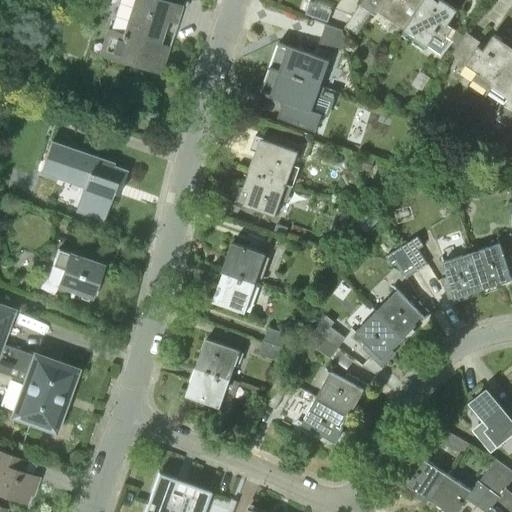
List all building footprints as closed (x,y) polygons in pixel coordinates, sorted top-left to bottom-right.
[(107,28),(99,54),(135,65),(158,72),(166,47),(158,45),(162,32),(166,19),(174,21),(179,6),(158,0),(118,0),(110,29),(107,28)] [(376,10),(382,0),(367,0),(365,3),(376,10)] [(383,0),(377,9),(405,29),(424,0),(383,0)] [(424,0),(406,29),(415,36),(414,38),(426,46),(440,56),(450,40),(446,37),(452,29),(447,25),(458,10),(444,0),(424,0)] [(360,3),(345,25),(356,33),(371,11),(360,3)] [(332,51),(346,48),(344,31),(326,24),(318,46),(332,51)] [(465,36),(452,54),(458,58),(457,59),(466,65),(478,73),(473,80),(490,91),(493,87),(511,56),(511,45),(505,41),(494,34),(487,45),(484,49),(465,36)] [(299,79),(321,87),(330,61),(279,42),(269,69),(299,79)] [(511,56),(493,87),(510,98),(497,119),(509,127),(511,122),(511,56)] [(321,87),(299,79),(269,69),(260,93),(283,102),(278,118),(316,131),(322,114),(312,111),(321,87)] [(250,171),(288,184),(299,152),(255,136),(249,151),(256,153),(250,171)] [(118,195),(127,170),(113,165),(114,162),(51,139),(39,172),(83,188),(75,211),(103,221),(113,193),(118,195)] [(370,172),(375,158),(364,154),(359,168),(370,172)] [(288,184),(250,171),(243,189),(237,187),(232,201),(276,217),(288,184)] [(346,203),(337,207),(342,218),(350,214),(346,203)] [(417,237),(401,247),(417,272),(428,265),(418,249),(423,246),(417,237)] [(223,271),(256,283),(266,254),(233,242),(223,271)] [(500,244),(471,253),(483,289),(511,279),(511,259),(511,256),(505,258),(500,244)] [(417,272),(401,247),(386,257),(391,266),(397,263),(406,278),(417,272)] [(91,297),(103,265),(59,248),(52,266),(63,270),(57,285),(91,297)] [(483,289),(471,253),(443,262),(448,277),(442,279),(450,305),(458,303),(457,298),(483,289)] [(256,283),(223,271),(222,272),(224,273),(213,302),(245,313),(256,283)] [(397,290),(376,311),(403,338),(429,312),(413,296),(408,301),(397,290)] [(14,309),(0,304),(0,359),(28,370),(13,414),(54,430),(75,369),(34,354),(34,355),(1,343),(14,309)] [(403,338),(376,311),(354,332),(365,343),(362,347),(382,367),(387,362),(384,358),(403,338)] [(314,330),(338,348),(346,337),(331,326),(334,322),(326,315),(314,330)] [(264,340),(289,348),(293,335),(269,327),(264,340)] [(338,348),(314,330),(303,345),(312,352),(316,347),(331,358),(338,348)] [(196,367),(231,379),(241,351),(207,338),(196,367)] [(289,348),(264,340),(260,354),(285,362),(289,348)] [(231,379),(196,367),(186,395),(220,408),(231,379)] [(331,371),(316,398),(350,416),(368,384),(347,373),(344,378),(331,371)] [(289,395),(294,386),(277,377),(264,403),(275,409),(284,392),(289,395)] [(487,419),(473,430),(491,452),(500,444),(511,434),(511,418),(489,391),(474,403),(487,419)] [(350,416),(316,398),(302,424),(315,431),(312,436),(337,450),(341,444),(337,441),(350,416)] [(465,455),(471,444),(445,429),(439,441),(465,455)] [(31,494),(37,477),(22,472),(27,460),(0,450),(0,493),(26,503),(30,493),(31,494)] [(408,484),(432,500),(449,475),(425,459),(408,484)] [(449,475),(432,500),(450,511),(457,511),(466,499),(477,506),(488,490),(507,468),(497,460),(479,482),(472,491),(449,475)] [(485,511),(511,511),(511,501),(502,493),(511,481),(511,471),(507,468),(488,490),(477,506),(485,511)] [(210,511),(213,505),(206,502),(210,491),(158,473),(143,511),(210,511)]
